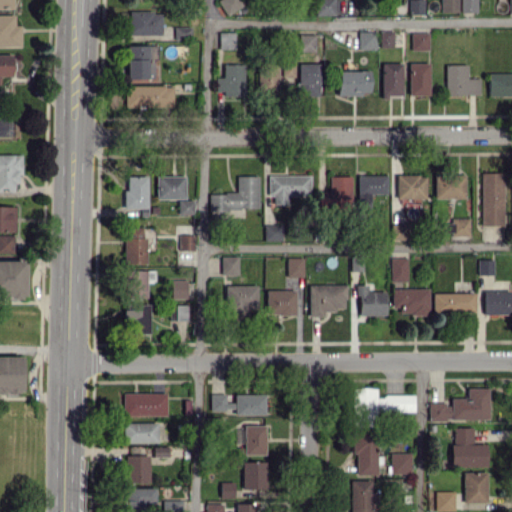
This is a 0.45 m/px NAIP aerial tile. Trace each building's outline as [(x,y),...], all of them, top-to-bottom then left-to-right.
[(0,0),(0,8),(12,8),(11,0),(0,0)] [(215,0),(225,15),(241,6),(237,0),(215,0)] [(332,0),(314,0),(314,14),(332,15),(332,0)] [(353,0),(333,0),(333,11),(353,11),(353,0)] [(422,0),(407,0),(407,14),(422,14),(422,0)] [(438,0),(439,12),(457,11),(456,0),(438,0)] [(475,0),(458,0),(459,12),(475,11),(475,0)] [(125,34),(160,35),(160,11),(126,11),(125,34)] [(0,46),(19,46),(19,25),(13,25),(13,14),(0,14),(0,46)] [(190,26),(172,26),(172,39),(189,39),(190,26)] [(357,49),(374,49),(374,30),(356,31),(357,49)] [(378,47),(392,47),(391,30),(378,30),(378,47)] [(217,48),(234,48),(233,31),(217,32),(217,48)] [(409,49),(427,50),(427,32),(409,32),(409,49)] [(314,33),(297,33),(297,51),(314,51),(314,33)] [(146,78),(147,56),(155,56),(155,45),(125,44),(125,78),(146,78)] [(11,54),(0,54),(0,75),(10,76),(11,54)] [(292,60),(278,60),(278,79),(292,79),(292,60)] [(214,90),(222,90),(222,96),(243,96),(244,63),(221,62),(221,77),(214,77),(214,90)] [(400,96),(400,63),(380,62),(379,95),(400,96)] [(407,94),(428,94),(427,62),(407,63),(407,94)] [(296,63),(296,95),(317,96),(318,63),(296,63)] [(465,64),(443,64),(444,94),(478,94),(478,77),(466,78),(465,64)] [(277,66),(257,65),(256,91),(276,92),(277,66)] [(336,71),(336,95),(360,95),(360,92),(368,92),(368,70),(336,71)] [(511,72),(486,73),(487,96),(511,95),(511,72)] [(172,105),(172,85),(123,86),(123,106),(172,105)] [(21,154),(0,153),(0,190),(14,190),(14,175),(20,175),(21,154)] [(502,224),(501,172),(479,172),(479,225),(502,224)] [(369,208),(368,194),(386,193),(385,174),(356,175),(357,209),(369,208)] [(395,174),(394,198),(424,199),(424,175),(395,174)] [(463,174),(432,174),(432,198),(463,197),(463,174)] [(146,175),(125,175),(125,189),(121,189),(122,208),(146,208),(146,175)] [(183,175),(154,176),(154,199),(184,198),(183,175)] [(235,175),(234,192),(207,192),(207,209),(257,209),(257,175),(235,175)] [(266,175),(266,195),(271,195),(271,204),(286,204),(286,195),(308,195),(309,175),(266,175)] [(325,175),(326,204),(350,204),(350,175),(325,175)] [(0,231),(14,232),(15,206),(0,205),(0,231)] [(468,235),(468,219),(443,219),(443,235),(468,235)] [(390,239),(405,239),(404,223),(389,223),(390,239)] [(280,240),(280,225),(262,225),(262,240),(280,240)] [(144,263),(145,236),(140,236),(140,227),(122,226),(122,262),(144,263)] [(12,235),(0,234),(0,250),(12,250),(12,235)] [(192,250),(193,235),(177,234),(177,249),(192,250)] [(237,274),(236,255),(219,256),(219,274),(237,274)] [(301,276),(302,257),(285,257),(284,276),(301,276)] [(406,281),(406,257),(388,257),(388,281),(406,281)] [(23,260),(0,259),(0,297),(24,297),(23,260)] [(491,259),(476,259),(476,274),(492,274),(491,259)] [(144,297),(145,270),(123,269),(123,296),(144,297)] [(170,298),(185,298),(185,279),(169,280),(170,298)] [(255,284),(223,285),(224,314),(256,313),(255,284)] [(307,316),(322,316),(322,310),(344,310),(343,284),(306,285),(307,316)] [(356,315),(384,314),(384,291),(366,291),(366,284),(355,284),(356,315)] [(426,315),(427,288),(390,288),(390,307),(397,307),(397,314),(426,315)] [(293,315),(293,290),(264,289),(263,314),(293,315)] [(509,314),(509,290),(482,290),(481,314),(509,314)] [(474,312),(473,292),(430,293),(431,313),(474,312)] [(148,333),(148,304),(123,305),(123,333),(148,333)] [(169,304),(168,319),(186,320),(187,304),(169,304)] [(20,356),(0,356),(0,392),(20,393),(20,356)] [(413,395),(375,395),(375,387),(351,387),(351,426),(373,425),(373,412),(413,412),(413,395)] [(487,387),(465,387),(465,397),(448,397),(448,402),(427,402),(427,419),(487,419),(487,387)] [(164,415),(164,392),(121,392),(121,415),(164,415)] [(208,409),(231,410),(232,402),(224,402),(224,393),(208,393),(208,409)] [(263,394),(232,393),(232,414),(263,414),(263,394)] [(121,442),(156,442),(155,422),(121,422),(121,442)] [(263,426),(234,426),(234,443),(242,443),(242,454),(264,454),(263,426)] [(484,466),(485,443),(471,443),(471,427),(450,426),(450,466),(484,466)] [(354,475),(375,474),(374,431),(350,432),(351,454),(354,454),(354,475)] [(165,446),(151,446),(151,456),(165,456),(165,446)] [(409,452),(388,452),(388,474),(409,473),(409,452)] [(147,454),(123,455),(124,482),(147,481),(147,454)] [(265,461),(240,461),(239,488),(264,489),(265,461)] [(461,472),(461,503),(485,502),(485,471),(461,472)] [(369,511),(369,479),(347,480),(348,511),(369,511)] [(217,498),(233,497),(232,482),(217,482),(217,498)] [(154,488),(122,487),(121,511),(144,511),(144,503),(153,504),(154,488)] [(453,510),(453,491),(437,490),(437,510),(453,510)] [(180,511),(180,499),(160,500),(160,511),(180,511)] [(233,511),(258,511),(259,501),(234,500),(233,511)] [(202,511),(220,511),(220,503),(203,503),(202,511)]
